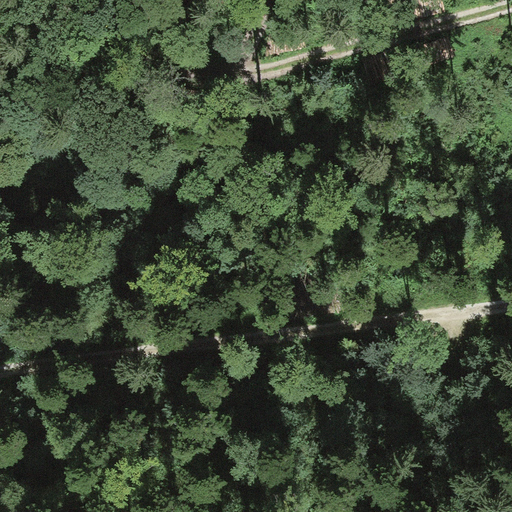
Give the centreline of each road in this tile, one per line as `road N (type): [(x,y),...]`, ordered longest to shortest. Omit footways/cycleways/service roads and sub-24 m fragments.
road 1 (track): [(511,307),(0,371)]
road 2 (track): [(70,0),(151,66),(208,71),(387,49),(511,7)]
